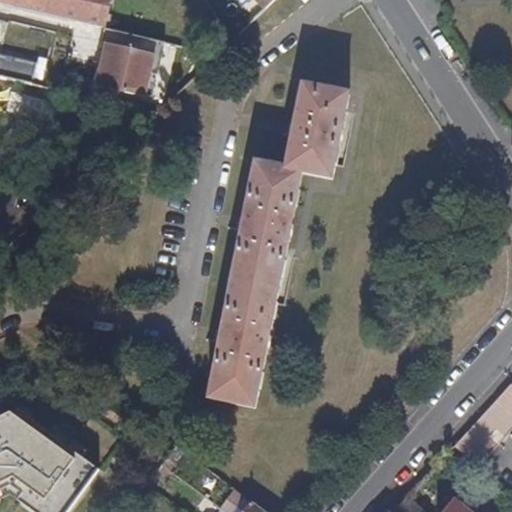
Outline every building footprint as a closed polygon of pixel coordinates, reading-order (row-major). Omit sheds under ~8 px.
[(31,12),(33,0),(0,0),(0,4),(9,7),(31,12)] [(48,16),(51,0),(33,0),(31,12),(48,16)] [(109,30),(115,0),(51,0),(48,16),(68,20),(97,27),(109,30)] [(258,0),(263,5),(270,12),(281,0),(258,0)] [(162,78),(170,44),(159,42),(126,34),(109,30),(104,53),(109,55),(101,88),(150,100),(156,76),(162,78)] [(41,66),(0,56),(0,78),(37,88),(41,66)] [(285,274),(295,221),(306,171),(334,176),(342,142),(349,106),(352,93),(306,84),(295,138),(288,168),(258,162),(244,233),(227,320),(217,371),(211,398),(257,406),(271,339),(285,274)] [(13,91),(6,111),(33,121),(41,101),(13,91)] [(84,186),(100,173),(89,159),(74,172),(84,186)] [(511,384),(501,397),(511,407),(511,384)] [(511,407),(501,397),(489,410),(511,430),(511,407)] [(511,438),(511,430),(489,410),(479,422),(505,446),(511,438)] [(0,491),(13,485),(24,493),(20,499),(36,511),(69,511),(101,469),(38,423),(34,428),(13,413),(0,418),(0,491)] [(505,446),(479,422),(468,434),(495,457),(505,446)] [(495,457),(468,434),(457,444),(485,467),(495,457)] [(476,511),(457,497),(449,509),(445,511),(429,511),(410,497),(396,511),(476,511)] [(269,511),(254,502),(246,511),(269,511)]
